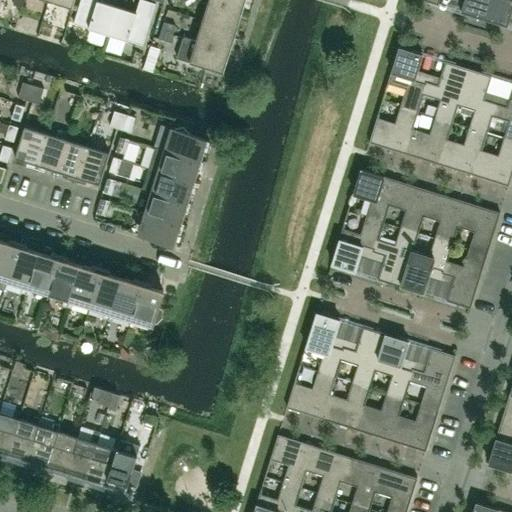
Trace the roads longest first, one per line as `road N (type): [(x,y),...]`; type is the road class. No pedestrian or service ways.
road 1 (residential): [(444,511),(511,293)]
road 2 (residential): [(183,261),(0,204)]
